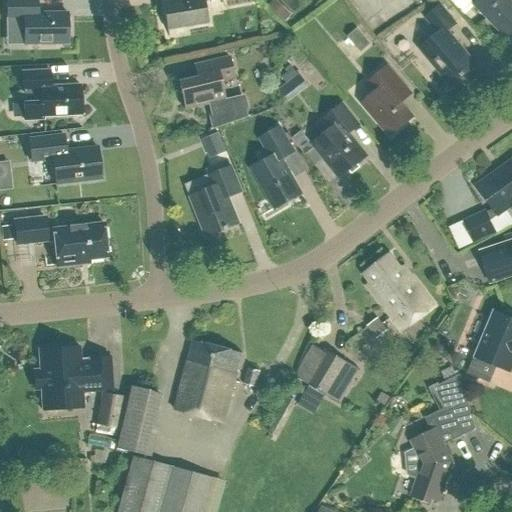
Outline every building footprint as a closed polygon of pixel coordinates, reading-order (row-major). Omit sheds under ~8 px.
[(37,13),(36,0),(6,0),(7,20),(24,19),(24,45),(67,44),(67,13),(37,13)] [(167,30),(207,23),(203,1),(206,0),(172,0),(162,2),(167,30)] [(276,0),(271,0),(267,4),(285,21),(291,14),(276,0)] [(508,39),(511,34),(511,1),(510,0),(478,0),(474,5),(508,39)] [(451,86),(476,66),(447,32),(456,24),(440,5),(425,18),(438,34),(420,49),(451,86)] [(362,53),(372,45),(358,29),(348,38),(362,53)] [(14,54),(23,54),(21,30),(13,31),(14,54)] [(204,76),(178,82),(184,109),(207,104),(214,129),(249,117),(244,95),(224,100),(220,82),(234,78),(229,57),(201,64),(204,76)] [(391,137),(414,117),(401,103),(412,94),(388,66),(368,83),(375,92),(362,104),(391,137)] [(50,86),(49,71),(21,72),(22,92),(24,92),(25,103),(23,103),(24,121),(43,120),(43,117),(81,115),(79,85),(50,86)] [(298,91),(307,85),(299,74),(290,80),(298,91)] [(340,178),(367,156),(350,135),(360,126),(343,104),(324,119),(332,129),(312,145),(340,178)] [(275,209),(302,193),(282,158),(295,151),(281,127),(260,139),(271,158),(252,170),(275,209)] [(219,134),(204,140),(211,158),(226,152),(219,134)] [(65,151),(63,135),(28,139),(31,162),(52,159),(55,185),(101,179),(97,147),(65,151)] [(499,217),(511,207),(511,161),(477,186),(493,210),(487,214),(486,212),(464,222),(474,244),(496,234),(491,222),(498,217),(499,217)] [(0,193),(11,192),(7,164),(0,164),(0,193)] [(207,237),(240,224),(229,198),(242,192),(232,167),(209,176),(214,187),(190,197),(207,237)] [(45,230),(44,217),(14,221),(16,245),(53,240),(56,267),(80,264),(79,261),(107,258),(103,223),(45,230)] [(3,241),(14,240),(13,226),(2,227),(3,241)] [(464,229),(449,234),(458,259),(473,254),(464,229)] [(491,285),(511,277),(511,240),(480,251),(491,285)] [(408,280),(388,255),(363,275),(370,284),(366,287),(401,333),(435,307),(412,277),(408,280)] [(511,318),(495,312),(469,374),(490,383),(497,367),(511,373),(511,371),(511,318)] [(378,341),(390,332),(380,319),(369,327),(378,341)] [(236,375),(242,354),(194,340),(188,362),(186,362),(173,411),(225,425),(238,376),(236,375)] [(40,409),(81,407),(80,392),(111,391),(109,357),(79,358),(78,346),(37,348),(38,369),(45,369),(46,387),(39,388),(40,409)] [(322,351),(303,383),(338,404),(357,372),(359,369),(323,349),(322,351)] [(452,367),(441,373),(446,382),(459,375),(460,375),(457,371),(454,372),(452,367)] [(255,389),(260,374),(248,370),(243,385),(255,389)] [(439,501),(453,462),(445,445),(476,429),(460,375),(459,375),(439,385),(452,410),(432,420),(436,429),(411,441),(415,449),(406,454),(408,476),(417,479),(412,496),(430,503),(432,499),(439,501)] [(251,431),(255,392),(235,390),(231,429),(251,431)] [(96,425),(116,428),(122,396),(102,393),(96,425)] [(380,393),(375,401),(384,406),(389,398),(380,393)] [(213,511),(222,484),(210,481),(211,478),(132,457),(117,511),(213,511)]
